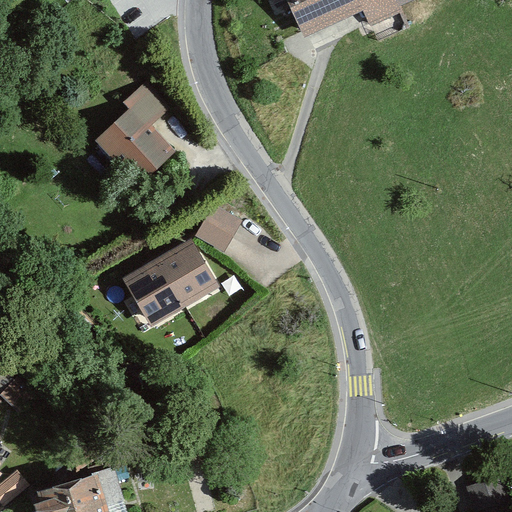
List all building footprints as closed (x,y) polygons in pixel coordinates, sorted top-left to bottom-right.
[(426,0),(289,0),(309,42),(365,16),(369,26),(426,0)] [(182,155),(155,128),(175,108),(149,83),(126,107),(130,111),(98,145),(146,191),(182,155)] [(217,206),(199,238),(227,255),(246,222),(217,206)] [(194,242),(125,282),(152,329),(221,289),(194,242)] [(7,390),(20,406),(36,394),(23,377),(7,390)] [(43,502),(34,505),(36,511),(113,511),(99,472),(39,492),(43,502)] [(473,486),(481,511),(511,511),(511,484),(507,473),(473,486)] [(21,477),(0,492),(0,503),(6,511),(32,492),(21,477)]
